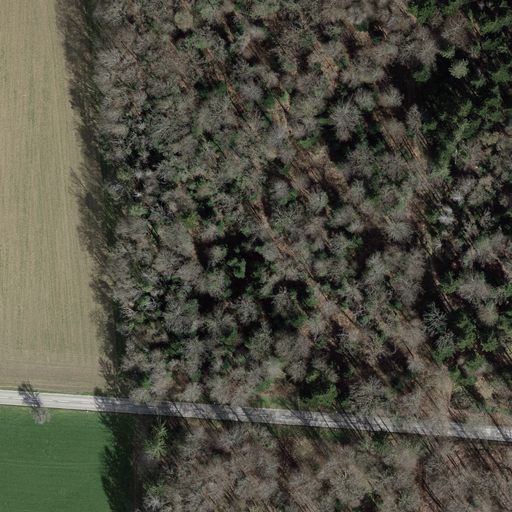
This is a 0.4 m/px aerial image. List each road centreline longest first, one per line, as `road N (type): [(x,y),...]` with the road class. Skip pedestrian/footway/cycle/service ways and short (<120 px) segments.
road 1 (tertiary): [(511,434),(0,397)]
road 2 (track): [(458,51),(419,86),(411,144),(456,290),(442,511)]
